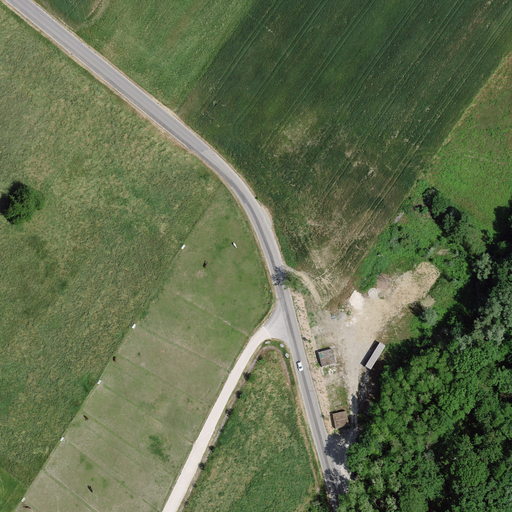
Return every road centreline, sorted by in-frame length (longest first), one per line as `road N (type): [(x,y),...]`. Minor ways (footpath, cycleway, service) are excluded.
road 1 (unclassified): [(18,0),(223,167),(253,208),(342,511)]
road 2 (track): [(285,298),(252,345),(169,511)]
road 3 (track): [(240,511),(265,457),(305,435),(282,341)]
road 4 (track): [(279,276),(317,272),(344,295),(367,365),(362,410)]
road 5 (track): [(317,272),(387,208),(431,233)]
